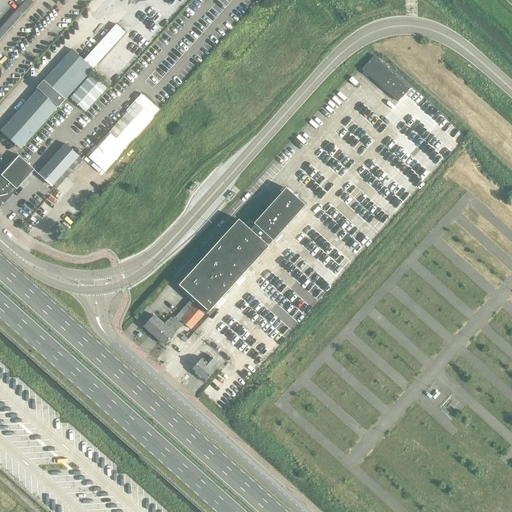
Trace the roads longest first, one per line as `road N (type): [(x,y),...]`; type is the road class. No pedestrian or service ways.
road 1 (tertiary): [(511,89),(438,32),(397,25),(367,33),(327,66),(152,257)]
road 2 (trunk): [(271,511),(0,268)]
road 3 (trunk): [(0,300),(235,511)]
road 4 (unclassified): [(303,511),(103,332)]
